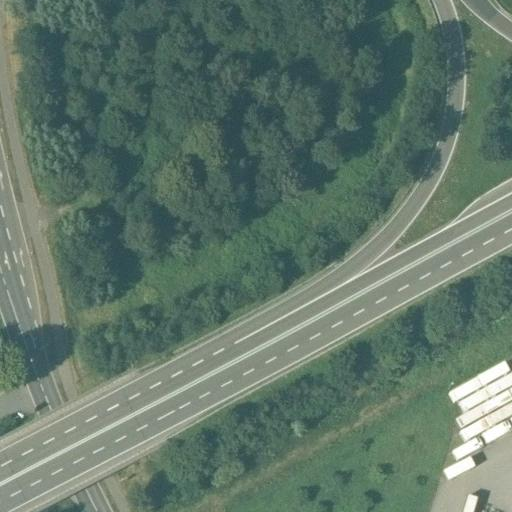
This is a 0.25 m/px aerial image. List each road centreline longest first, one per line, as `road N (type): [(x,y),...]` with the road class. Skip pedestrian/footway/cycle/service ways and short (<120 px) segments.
road 1 (trunk): [(438,0),(456,92),(428,186),(374,251),(208,380)]
road 2 (trunk): [(208,380),(511,216)]
road 3 (secondary): [(0,233),(44,395),(96,511)]
road 4 (trunk): [(0,490),(208,380)]
